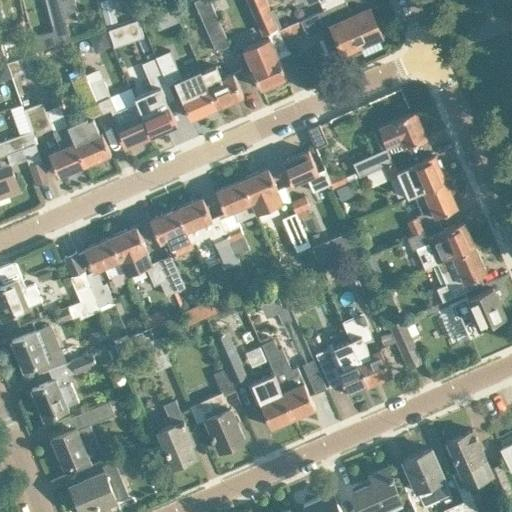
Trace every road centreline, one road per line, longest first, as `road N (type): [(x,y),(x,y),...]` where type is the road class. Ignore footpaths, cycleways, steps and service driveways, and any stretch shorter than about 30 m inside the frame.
road 1 (residential): [(0,241),(434,53)]
road 2 (residential): [(177,511),(511,363)]
road 3 (residential): [(511,228),(434,53)]
